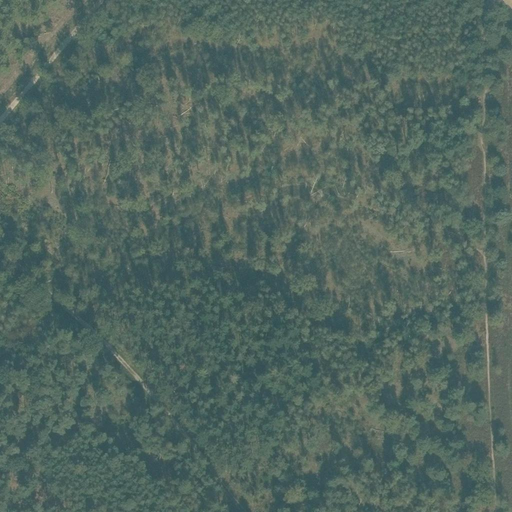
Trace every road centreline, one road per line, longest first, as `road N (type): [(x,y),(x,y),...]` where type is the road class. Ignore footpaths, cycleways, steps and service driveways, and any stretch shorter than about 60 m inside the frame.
road 1 (track): [(44,288),(126,366),(230,494)]
road 2 (track): [(486,0),(486,260)]
road 3 (track): [(486,260),(495,511)]
road 4 (track): [(102,0),(0,122)]
